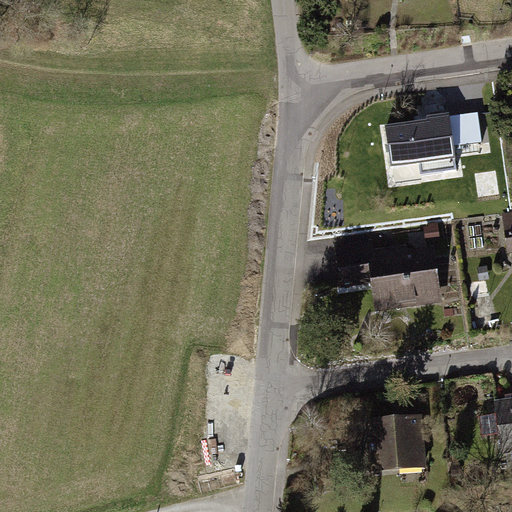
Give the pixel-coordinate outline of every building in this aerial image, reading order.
[(455,111),(382,118),(389,180),(462,172),(455,111)] [(511,208),(495,211),(502,262),(511,260),(511,208)] [(375,235),(334,240),(340,288),(369,284),(373,313),(441,305),(434,244),(377,251),(375,235)] [(511,397),(493,399),(499,460),(511,458),(511,397)] [(422,414),(365,418),(369,474),(426,470),(422,414)]
